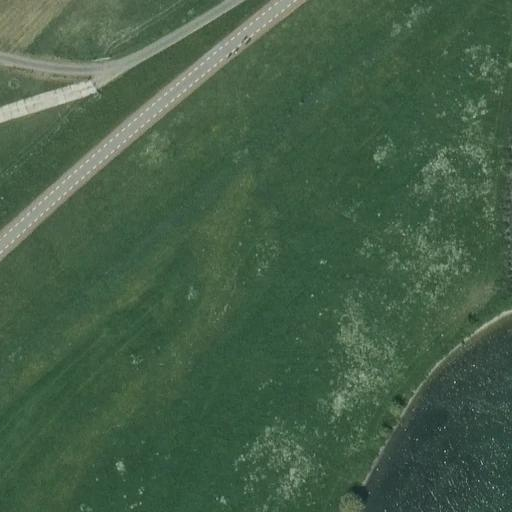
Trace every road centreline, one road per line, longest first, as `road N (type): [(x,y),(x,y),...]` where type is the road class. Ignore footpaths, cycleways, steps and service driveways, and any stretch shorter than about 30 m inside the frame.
road 1 (tertiary): [(0,247),(286,0)]
road 2 (track): [(111,69),(92,88),(0,116)]
